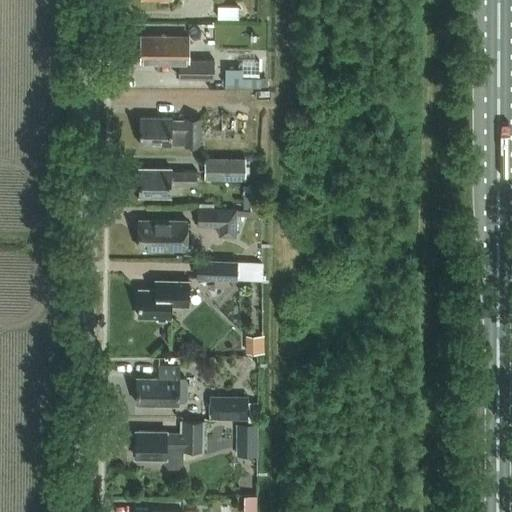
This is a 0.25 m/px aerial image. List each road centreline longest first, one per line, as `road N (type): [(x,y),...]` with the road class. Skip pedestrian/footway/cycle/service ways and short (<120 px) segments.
road 1 (residential): [(85,511),(90,0)]
road 2 (trunk): [(502,511),(501,0)]
